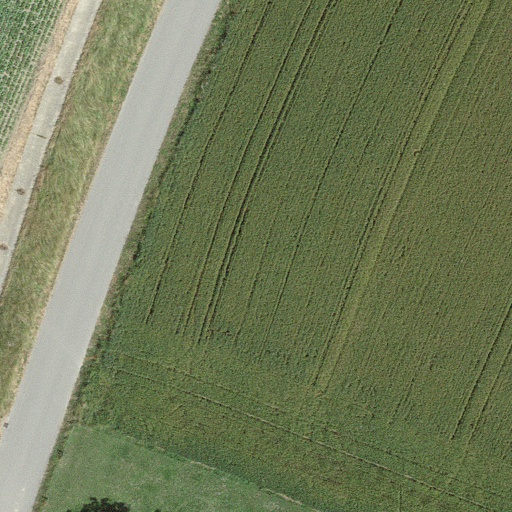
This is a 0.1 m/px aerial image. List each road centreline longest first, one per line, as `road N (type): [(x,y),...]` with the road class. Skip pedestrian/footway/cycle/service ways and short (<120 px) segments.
road 1 (unclassified): [(6,511),(199,0)]
road 2 (track): [(90,0),(0,275)]
